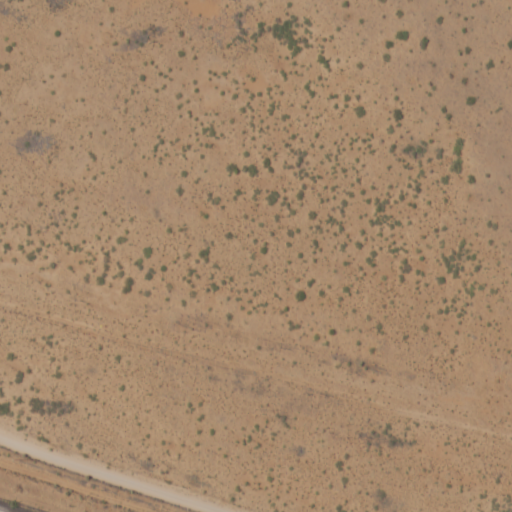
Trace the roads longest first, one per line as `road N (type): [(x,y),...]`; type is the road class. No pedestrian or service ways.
road 1 (residential): [(234,511),(0,435)]
road 2 (track): [(154,511),(0,461)]
